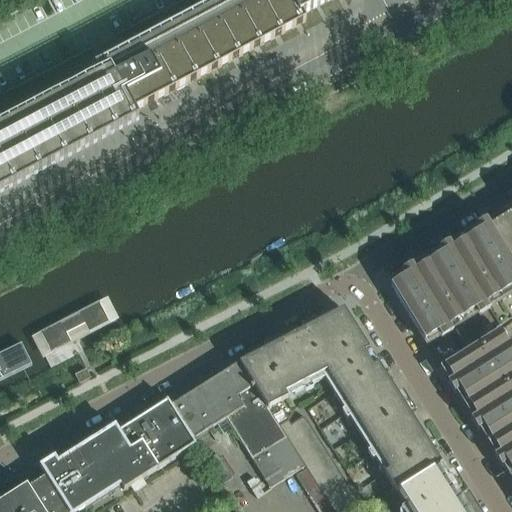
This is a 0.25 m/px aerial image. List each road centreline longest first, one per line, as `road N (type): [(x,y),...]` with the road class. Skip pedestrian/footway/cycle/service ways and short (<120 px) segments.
road 1 (secondary): [(0,240),(398,27)]
road 2 (residential): [(355,285),(329,288),(0,457)]
road 3 (residential): [(501,511),(355,285)]
road 4 (residential): [(355,285),(385,255),(511,179)]
